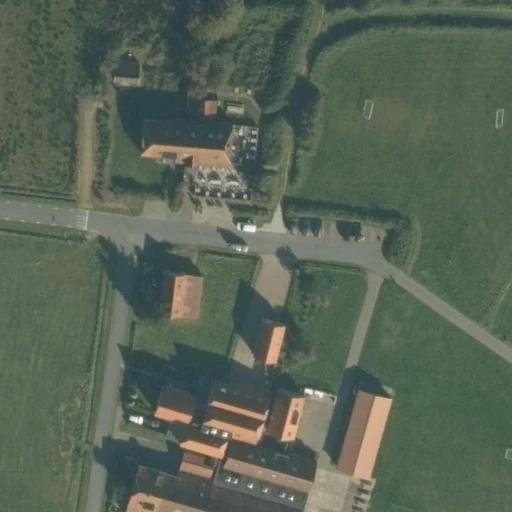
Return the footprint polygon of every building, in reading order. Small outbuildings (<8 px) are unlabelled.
[(139,62),(115,61),(114,82),(137,83),(139,62)] [(199,98),(197,116),(214,118),(215,100),(199,98)] [(143,118),(140,151),(152,152),(175,154),(174,161),(228,166),(232,123),(172,117),(172,121),(155,119),(143,118)] [(203,274),(185,272),(163,269),(158,311),(197,316),(203,274)] [(276,359),(285,323),(261,317),(251,354),(276,359)] [(270,390),(215,374),(206,406),(191,401),(193,393),(162,384),(154,411),(186,420),(179,441),(220,453),(214,476),(304,502),(306,494),(307,494),(317,460),(290,452),(294,437),(305,395),(276,387),(265,430),(262,429),(258,444),(231,436),(232,434),(255,440),(270,390)] [(358,388),(336,466),(368,475),(390,397),(358,388)] [(203,473),(206,463),(201,461),(202,456),(184,450),(177,474),(138,463),(127,503),(134,505),(132,511),(301,511),(304,502),(214,476),(203,473)] [(209,462),(216,464),(219,455),(212,453),(209,462)]
